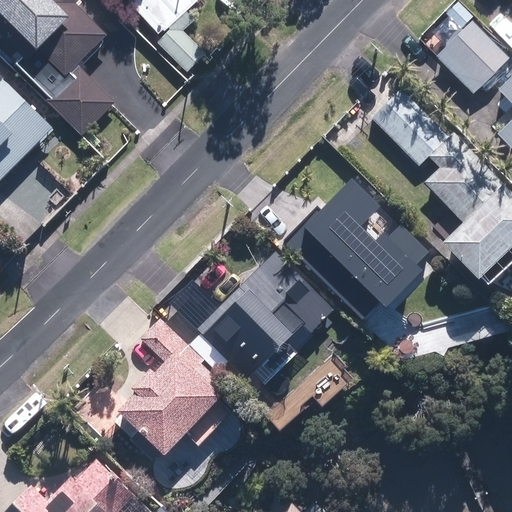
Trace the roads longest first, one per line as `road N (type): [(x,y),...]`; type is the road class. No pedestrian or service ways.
road 1 (residential): [(363,0),(0,365)]
road 2 (track): [(134,335),(133,362),(99,412),(108,442),(151,488),(195,504),(279,483)]
